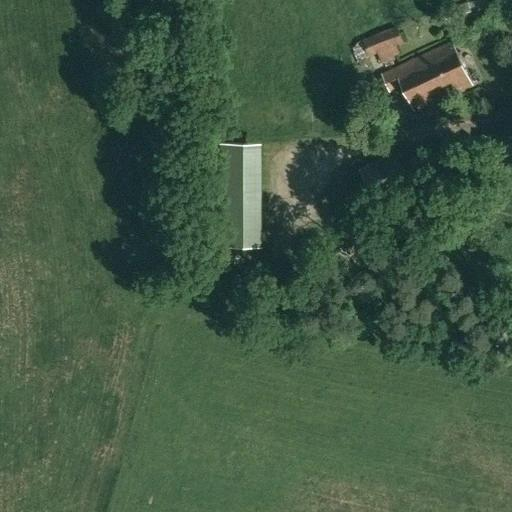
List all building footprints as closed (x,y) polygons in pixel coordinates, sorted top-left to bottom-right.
[(459,5),(463,17),(478,12),(474,1),(459,5)] [(359,62),(369,57),(370,57),(378,54),(382,65),(395,60),(394,56),(399,54),(397,48),(405,45),(396,27),(362,41),(352,47),(359,62)] [(383,75),(390,91),(403,85),(415,111),(471,85),(452,43),(383,75)] [(487,166),(489,165),(493,171),(503,167),(500,161),(505,160),(494,134),(477,140),(487,166)] [(418,159),(431,185),(482,161),(469,137),(418,159)] [(375,201),(408,185),(393,154),(360,170),(375,201)] [(386,223),(394,237),(422,223),(416,210),(386,223)]
